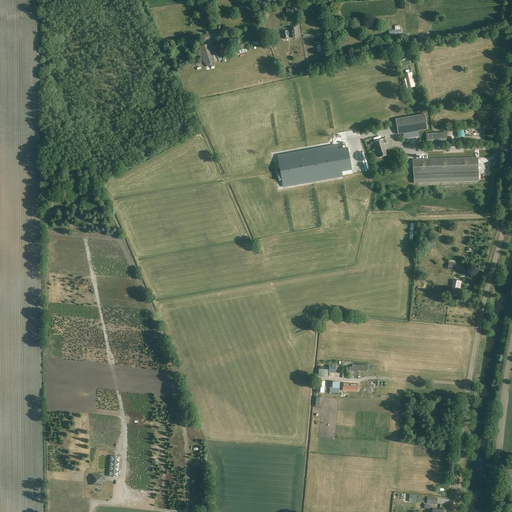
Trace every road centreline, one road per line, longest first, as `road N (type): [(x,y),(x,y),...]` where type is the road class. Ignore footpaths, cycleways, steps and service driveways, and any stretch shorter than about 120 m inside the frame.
road 1 (unclassified): [(455,511),(468,386),(504,226),(511,120)]
road 2 (track): [(85,241),(124,427),(122,474)]
road 3 (track): [(298,511),(314,338),(303,332)]
road 4 (unclassified): [(492,511),(511,341)]
